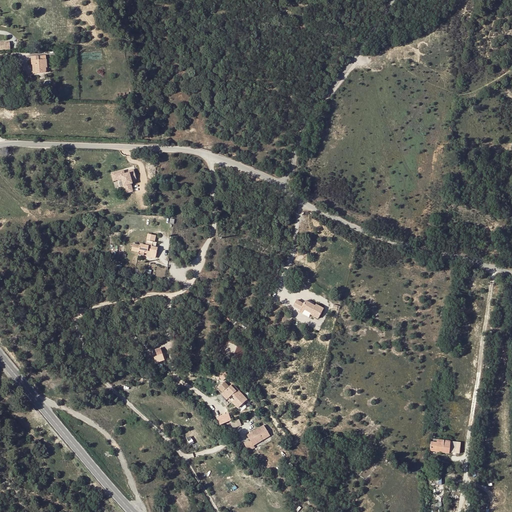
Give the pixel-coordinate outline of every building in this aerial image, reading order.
[(0,49),(10,49),(10,41),(0,41),(0,49)] [(35,64),(36,73),(46,72),(45,68),(47,67),(46,55),(31,56),(31,63),(32,64),(35,64)] [(135,177),(132,167),(127,169),(127,171),(123,172),(122,169),(112,172),(114,179),(120,177),(123,188),(125,187),(126,191),(131,189),(129,182),(131,182),(130,179),(135,177)] [(146,250),(146,253),(156,254),(157,247),(154,247),(151,246),(152,241),(154,242),(155,235),(147,234),(145,245),(140,244),(139,245),(132,244),(131,251),(138,252),(138,251),(143,252),(144,250),(146,250)] [(301,309),(300,310),(303,312),(305,309),(312,313),(311,314),(318,319),(324,309),(317,304),(316,306),(306,300),(304,304),(297,299),(294,305),(301,309)] [(164,359),(161,354),(157,356),(153,357),(155,363),(164,359)] [(236,407),(246,398),(232,383),(227,387),(224,384),(219,389),(222,392),(220,393),(225,399),(230,394),(233,397),(230,401),(236,407)] [(218,424),(231,421),(229,413),(216,416),(218,424)] [(238,419),(230,422),(232,428),(240,424),(238,419)] [(252,436),(248,438),(250,441),(244,444),(249,452),(255,448),(253,445),(268,436),(262,426),(251,433),(252,436)] [(429,450),(448,453),(449,448),(450,442),(450,441),(431,438),(429,450)]
